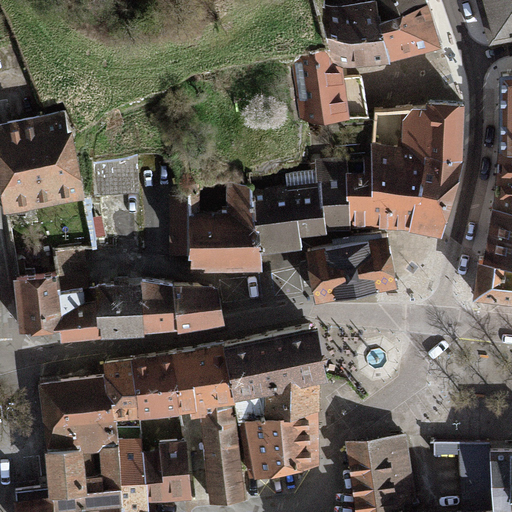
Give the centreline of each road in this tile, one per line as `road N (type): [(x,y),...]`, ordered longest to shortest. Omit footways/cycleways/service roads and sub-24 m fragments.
road 1 (residential): [(17,355),(317,304),(437,311)]
road 2 (residential): [(437,311),(385,393),(336,435),(297,503),(224,511)]
road 3 (residential): [(472,56),(481,113),(476,167),(437,311)]
road 4 (unknown): [(17,355),(35,395),(27,429),(0,463)]
